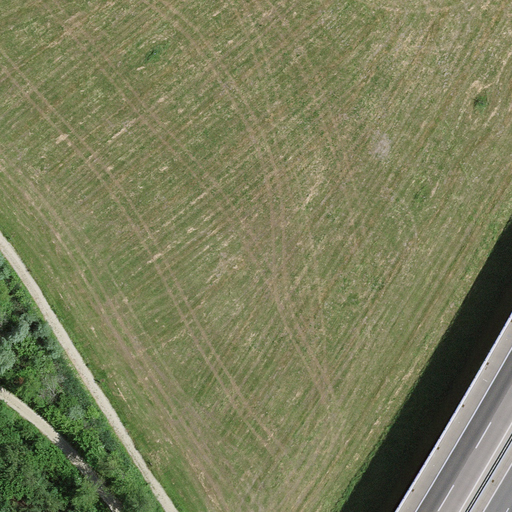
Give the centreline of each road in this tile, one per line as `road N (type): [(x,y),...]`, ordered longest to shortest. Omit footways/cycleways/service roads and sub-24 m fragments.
road 1 (track): [(172,511),(0,240)]
road 2 (track): [(0,392),(49,432),(117,511)]
road 3 (motorway): [(511,385),(437,511)]
